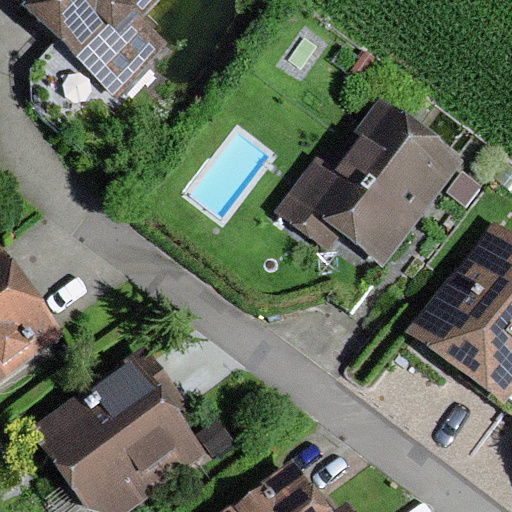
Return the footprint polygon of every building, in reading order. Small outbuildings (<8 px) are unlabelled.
[(141,25),(163,0),(0,0),(0,1),(117,109),(170,51),(141,25)] [(460,168),(384,115),(302,233),(378,285),(460,168)] [(0,378),(69,330),(5,239),(0,241),(0,378)] [(511,392),(511,249),(501,241),(418,349),(499,410),(511,392)] [(177,413),(144,369),(41,443),(91,511),(105,511),(191,450),(168,419),(177,413)] [(314,511),(295,485),(257,511),(314,511)]
